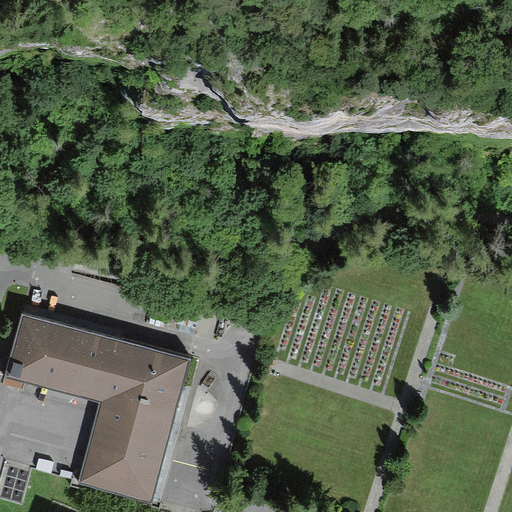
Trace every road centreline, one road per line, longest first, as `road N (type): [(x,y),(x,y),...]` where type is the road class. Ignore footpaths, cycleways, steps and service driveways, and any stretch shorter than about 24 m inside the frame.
road 1 (track): [(511,224),(384,213),(251,248),(203,246),(56,194),(0,152)]
road 2 (track): [(329,225),(250,322),(238,359)]
